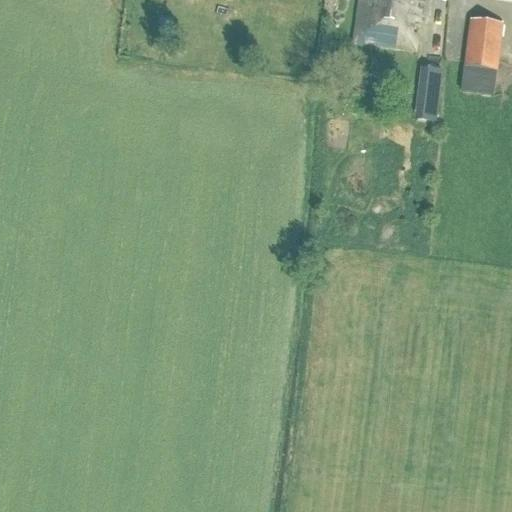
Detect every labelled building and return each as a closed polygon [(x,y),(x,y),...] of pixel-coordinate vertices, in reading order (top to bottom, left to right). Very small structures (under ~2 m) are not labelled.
[(194,0),(229,11),(232,0),(194,0)] [(261,0),(260,12),(318,19),(320,0),(261,0)] [(358,0),(353,45),(414,53),(416,39),(411,36),(413,25),(418,25),(421,0),(358,0)] [(469,22),(463,69),(495,73),(501,26),(469,22)] [(286,23),(284,33),(301,36),(302,26),(286,23)] [(458,77),(459,26),(443,26),(443,77),(458,77)]
